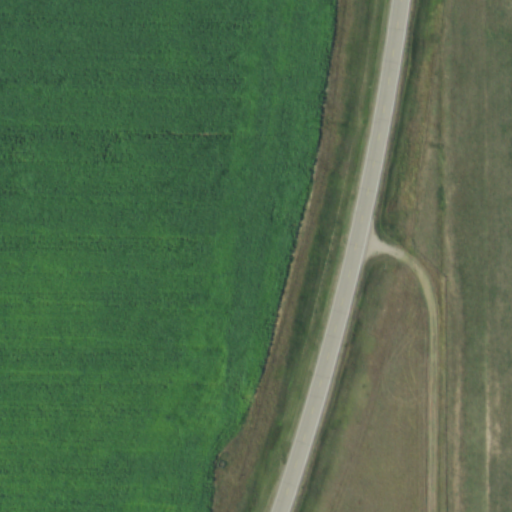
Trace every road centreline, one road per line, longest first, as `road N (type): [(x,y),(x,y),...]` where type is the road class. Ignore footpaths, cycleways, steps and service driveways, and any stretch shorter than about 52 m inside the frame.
road 1 (primary): [(272,511),(343,265),(390,0)]
road 2 (track): [(458,511),(446,285),(351,225)]
